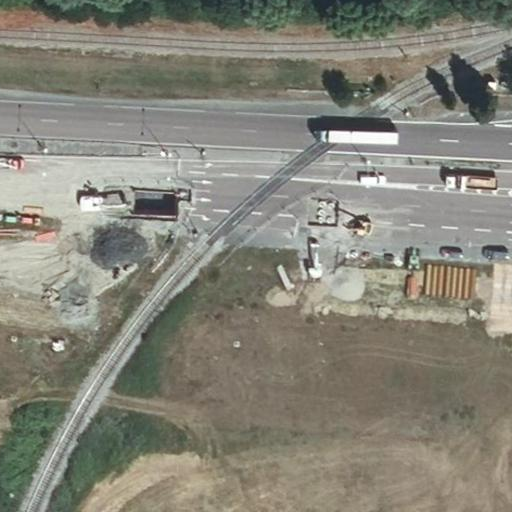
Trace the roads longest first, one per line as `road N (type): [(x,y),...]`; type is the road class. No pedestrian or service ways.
road 1 (secondary): [(0,187),(511,218)]
road 2 (secondary): [(511,155),(0,127)]
road 3 (unknown): [(99,400),(481,433),(493,451),(504,511)]
